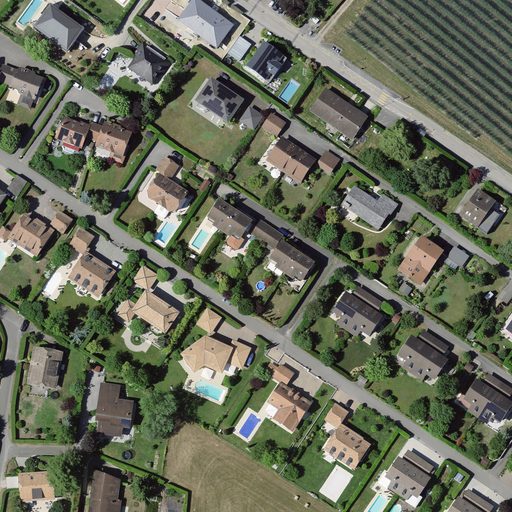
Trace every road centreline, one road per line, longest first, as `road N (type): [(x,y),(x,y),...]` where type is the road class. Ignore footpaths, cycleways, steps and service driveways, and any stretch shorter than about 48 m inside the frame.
road 1 (residential): [(0,155),(511,495)]
road 2 (residential): [(239,0),(511,185)]
road 3 (residential): [(0,308),(13,321),(14,337),(0,470)]
